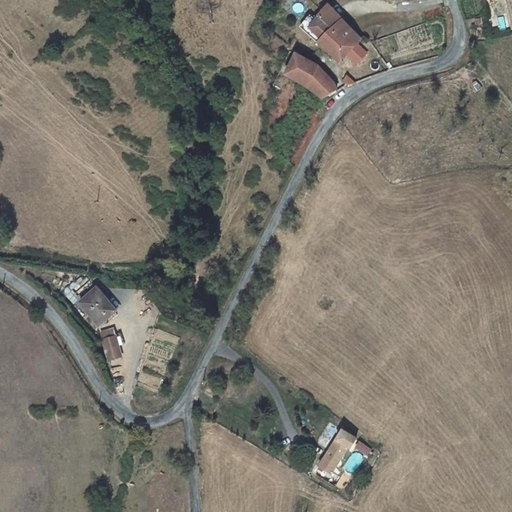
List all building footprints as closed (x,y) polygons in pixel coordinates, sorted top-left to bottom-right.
[(349,55),(363,41),(328,6),(311,26),(318,34),(315,37),(324,46),(327,42),(337,51),(341,47),(349,55)] [(327,42),(324,46),(343,63),(349,55),(341,47),(337,51),(327,42)] [(320,68),(298,53),(286,73),(310,86),(320,68)] [(325,98),(340,89),(338,86),(320,68),(310,86),(325,98)] [(96,291),(79,305),(99,327),(116,313),(96,291)] [(121,358),(113,331),(101,335),(109,361),(121,358)] [(357,439),(343,429),(336,439),(348,448),(350,449),(357,439)] [(333,469),(348,448),(336,439),(317,466),(329,475),(331,472),(335,475),(337,472),(333,469)] [(356,447),(368,456),(372,450),(361,441),(356,447)]
